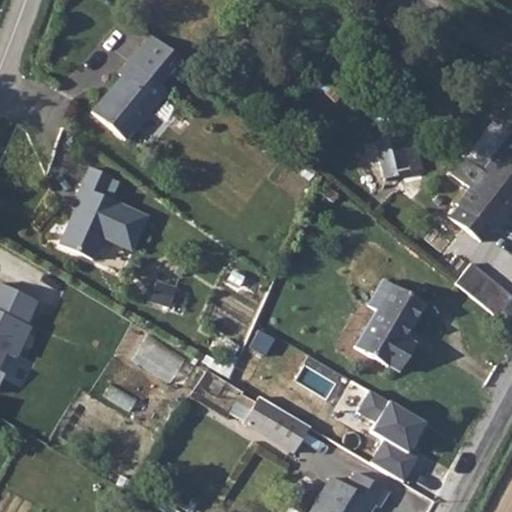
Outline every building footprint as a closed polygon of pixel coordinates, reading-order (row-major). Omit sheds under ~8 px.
[(119,75),(88,110),(120,139),(163,91),(156,85),(177,60),(149,37),(117,73),(119,75)] [(511,226),(511,145),(483,184),(467,172),(455,188),(470,201),(449,228),(482,254),(488,246),(493,250),(511,226)] [(408,148),(383,155),(393,188),(424,178),(419,163),(413,164),(408,148)] [(86,169),(78,188),(70,209),(76,211),(73,219),(69,221),(58,246),(91,260),(101,238),(130,249),(144,216),(98,197),(106,178),(86,169)] [(470,269),(454,288),(484,312),(498,292),(470,269)] [(0,285),(0,382),(3,376),(0,374),(0,366),(6,354),(13,357),(28,327),(24,325),(35,303),(0,285)] [(379,320),(358,357),(388,375),(391,372),(403,379),(420,351),(409,343),(427,311),(385,286),(370,314),(379,320)] [(498,292),(484,312),(496,323),(511,302),(498,292)] [(406,455),(423,426),(369,394),(358,413),(376,424),(370,433),(385,442),(372,463),(402,481),(414,460),(406,455)] [(308,429),(258,399),(244,421),(294,451),(308,429)] [(47,492),(83,511),(88,511),(105,482),(64,460),(47,492)] [(315,511),(371,511),(374,508),(380,511),(388,496),(356,477),(347,492),(333,484),(315,511)]
